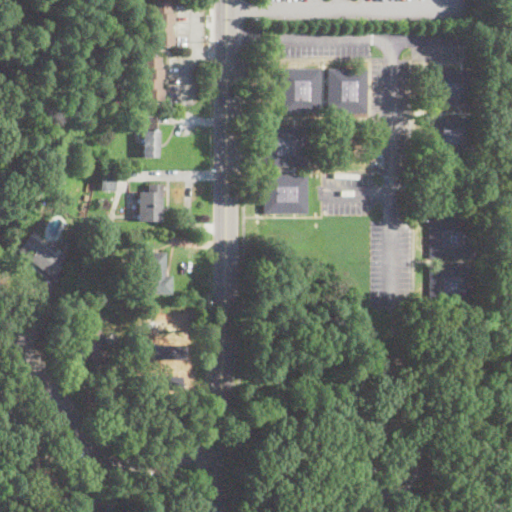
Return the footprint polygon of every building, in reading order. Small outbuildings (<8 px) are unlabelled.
[(169,13),(172,13),(172,24),(169,24),(171,44),(151,44),(151,33),(148,33),(151,13),(148,13),(148,1),(169,1),(169,13)] [(159,68),(161,68),(159,88),(161,88),(161,100),(140,100),(140,89),(137,89),(137,78),(140,78),(138,57),(159,56),(159,68)] [(320,68),(320,112),(281,112),(281,68),(320,68)] [(366,69),(366,113),(327,113),(328,68),(366,69)] [(428,109),(428,70),(472,70),(472,109),(428,109)] [(158,157),(142,157),(142,115),(156,115),(156,130),(159,130),(158,157)] [(428,156),(428,117),(472,117),(472,156),(428,156)] [(307,128),(307,166),(263,166),(263,127),(307,128)] [(116,171),(115,190),(100,190),(101,170),(116,171)] [(262,213),(263,174),(307,174),(307,213),(262,213)] [(443,194),(427,194),(427,176),(443,175),(443,194)] [(162,221),(138,221),(138,191),(147,191),(147,184),(162,184),(162,221)] [(2,222),(0,221),(0,200),(9,204),(2,222)] [(102,229),(91,229),(91,218),(102,218),(102,229)] [(428,258),(427,219),(472,218),(472,258),(428,258)] [(53,278),(16,251),(28,234),(65,261),(53,278)] [(165,252),(165,275),(172,275),(171,294),(147,294),(147,275),(138,275),(138,259),(146,259),(146,252),(165,252)] [(427,304),(428,265),(472,265),(472,304),(427,304)] [(116,364),(98,373),(81,340),(77,342),(71,330),(93,319),(116,364)] [(169,386),(146,384),(149,337),(172,338),(169,386)] [(119,388),(110,392),(107,387),(117,383),(119,388)] [(13,407),(15,405),(27,418),(25,420),(34,429),(21,441),(0,419),(0,401),(4,398),(13,407)] [(72,487),(56,503),(21,468),(37,452),(72,487)] [(378,480),(364,481),(364,484),(357,484),(357,480),(345,480),(345,476),(341,476),(341,473),(345,473),(345,457),(378,457),(378,480)] [(66,511),(71,501),(91,509),(89,511),(66,511)]
